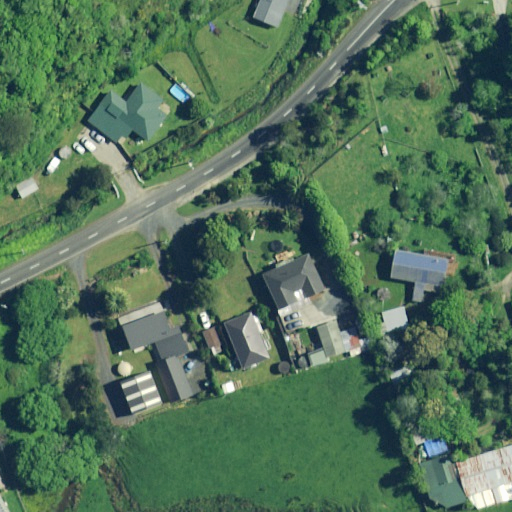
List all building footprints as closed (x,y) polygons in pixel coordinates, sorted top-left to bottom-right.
[(288,0),(259,0),(253,18),(278,27),(288,0)] [(163,100),(139,83),(125,103),(108,90),(86,121),(115,142),(121,135),(126,139),(132,130),(148,142),(167,116),(157,109),(163,100)] [(37,188),(30,176),(14,186),(20,198),(37,188)] [(460,246),(464,232),(455,230),(452,243),(460,246)] [(447,258),(396,250),(391,278),(415,282),(412,300),(422,302),(423,290),(441,293),(447,258)] [(325,290),(309,254),(263,274),(280,312),(305,301),(304,299),(325,290)] [(410,327),(403,306),(375,315),(382,336),(410,327)] [(169,329),(162,312),(121,328),(130,351),(155,341),(163,362),(155,365),(170,403),(192,394),(178,358),(187,355),(176,327),(169,329)] [(269,358),(251,314),(225,325),(242,369),(269,358)] [(343,339),(336,319),(316,327),(327,358),(347,350),(343,339)] [(219,345),(213,328),(202,332),(208,349),(219,345)] [(347,350),(349,357),(365,351),(359,334),(343,339),(347,350)] [(378,347),(374,335),(364,338),(367,350),(378,347)] [(405,359),(386,366),(394,387),(413,380),(405,359)] [(163,401),(153,373),(122,384),(132,412),(163,401)] [(468,499),(477,508),(511,497),(511,446),(457,463),(468,499)] [(421,462),(430,499),(445,507),(464,502),(454,461),(446,463),(444,456),(421,462)] [(0,511),(8,511),(0,495),(0,511)]
